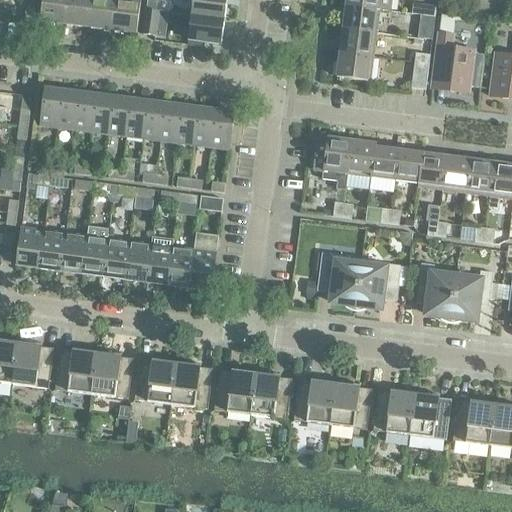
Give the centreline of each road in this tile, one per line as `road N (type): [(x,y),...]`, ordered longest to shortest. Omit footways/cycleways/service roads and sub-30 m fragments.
road 1 (residential): [(511,366),(246,332)]
road 2 (residential): [(260,85),(0,55)]
road 3 (residential): [(246,332),(0,307)]
road 4 (residential): [(246,332),(273,109)]
road 5 (residential): [(437,130),(273,109)]
